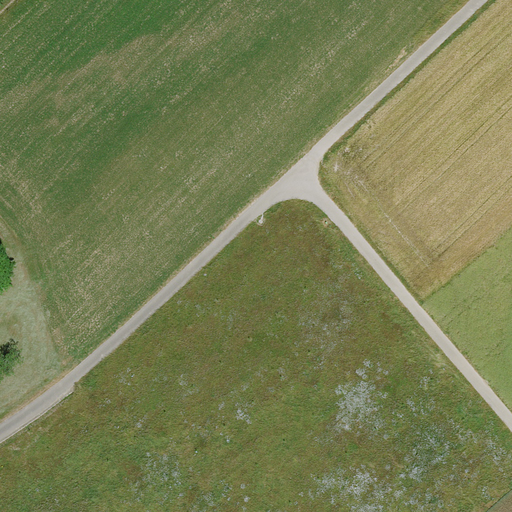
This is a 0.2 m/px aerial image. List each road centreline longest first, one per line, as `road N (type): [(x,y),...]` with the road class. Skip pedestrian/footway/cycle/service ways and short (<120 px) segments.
road 1 (track): [(478,0),(76,376),(0,434)]
road 2 (track): [(294,171),(511,425)]
